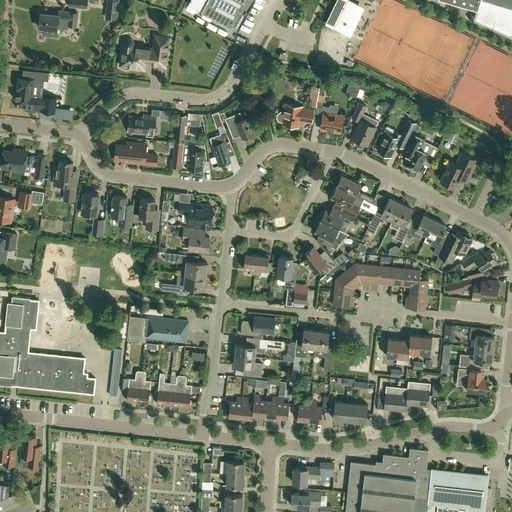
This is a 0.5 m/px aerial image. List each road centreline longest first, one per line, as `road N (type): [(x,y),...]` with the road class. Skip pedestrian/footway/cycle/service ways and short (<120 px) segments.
road 1 (residential): [(511,322),(219,305)]
road 2 (residential): [(271,444),(371,446),(442,427),(486,430),(509,413)]
road 3 (residential): [(79,136),(128,96),(216,99),(252,48)]
road 4 (residential): [(511,249),(491,227),(333,150)]
road 5 (residential): [(202,436),(0,413)]
road 6 (residential): [(79,136),(113,177),(227,186)]
road 7 (residential): [(228,233),(281,237),(296,229),(333,150)]
road 8 (residential): [(202,436),(219,305)]
road 9 (residential): [(227,186),(274,144),(333,150)]
